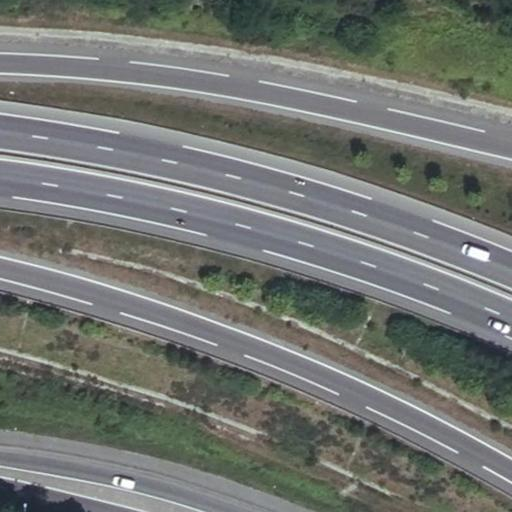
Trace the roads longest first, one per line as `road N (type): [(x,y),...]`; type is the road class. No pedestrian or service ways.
road 1 (trunk): [(0,270),(113,294),(368,386),(511,472)]
road 2 (trunk): [(0,174),(183,210),(349,259),(511,324)]
road 3 (trunk): [(511,261),(326,196),(152,149),(0,123)]
road 4 (trunk): [(511,152),(150,82),(0,71)]
road 5 (secondary): [(0,473),(159,511)]
